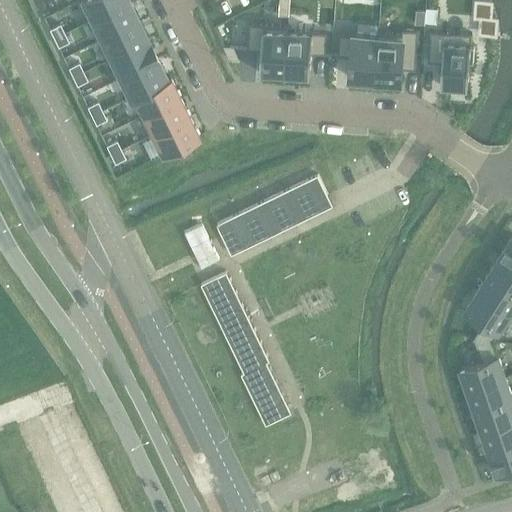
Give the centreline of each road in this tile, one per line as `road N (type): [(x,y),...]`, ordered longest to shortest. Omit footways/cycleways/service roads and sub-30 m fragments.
road 1 (tertiary): [(196,511),(112,346),(32,222),(0,154)]
road 2 (tertiary): [(0,227),(121,414),(166,511)]
road 3 (residential): [(430,134),(407,120),(243,107),(222,98),(171,0)]
